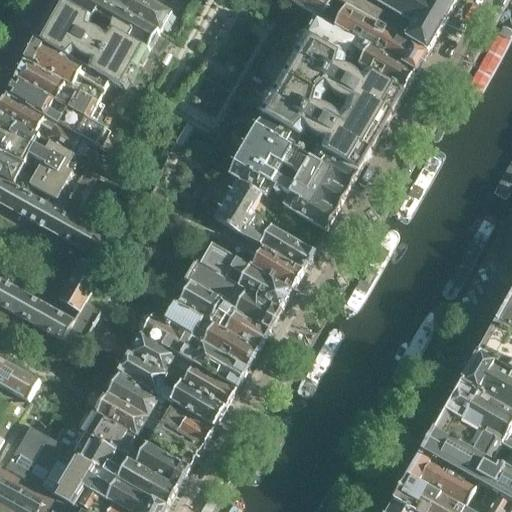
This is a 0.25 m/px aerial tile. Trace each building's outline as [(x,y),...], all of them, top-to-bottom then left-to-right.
[(0,0),(0,24),(13,0),(0,0)] [(142,102),(176,42),(161,34),(100,0),(63,0),(39,44),(109,84),(142,102)] [(172,14),(145,0),(100,0),(161,34),(172,14)] [(428,56),(350,10),(344,20),(339,16),(337,18),(328,13),(335,2),(332,0),(288,0),(287,1),(319,19),(318,20),(417,77),(428,56)] [(459,0),(332,0),(335,2),(350,10),(428,56),(437,40),(439,41),(453,14),(453,13),(459,0)] [(406,96),(417,77),(318,20),(307,39),(348,63),(354,53),(368,60),(362,71),(406,96)] [(462,97),(463,100),(464,102),(464,104),(465,105),(466,105),(468,105),(470,104),(473,103),(475,102),(478,98),(482,92),(511,40),(511,29),(502,24),(467,83),(464,90),(463,95),(462,97)] [(361,174),(406,96),(362,71),(348,63),(307,39),(290,30),(244,107),(266,119),(301,140),(318,150),(360,176),(361,175),(361,174)] [(109,84),(39,44),(28,65),(67,86),(78,92),(98,103),(109,84)] [(61,96),(67,86),(28,65),(19,82),(95,124),(100,114),(94,111),(98,103),(78,92),(72,102),(61,96)] [(95,124),(19,82),(9,98),(97,147),(106,130),(95,124)] [(97,147),(9,98),(0,112),(0,116),(36,136),(41,126),(52,133),(47,143),(69,155),(73,147),(93,157),(98,148),(97,147)] [(58,203),(73,177),(66,173),(75,158),(69,155),(47,143),(36,136),(0,116),(0,154),(22,167),(27,158),(43,167),(31,189),(58,203)] [(357,181),(360,176),(318,150),(312,162),(294,152),(301,140),(266,119),(233,178),(241,183),(264,197),(268,199),(275,187),(292,197),(285,209),(327,235),(338,215),(353,189),(357,181)] [(22,167),(0,154),(0,178),(12,185),(22,167)] [(426,160),(422,165),(390,221),(405,229),(436,174),(439,168),(440,163),(441,161),(440,158),(440,156),(439,155),(438,154),(437,154),(435,154),(433,154),(431,155),(429,156),(426,160)] [(511,164),(499,187),(511,194),(511,164)] [(79,223),(103,181),(85,171),(61,213),(79,223)] [(12,185),(0,178),(0,204),(104,263),(109,266),(121,246),(79,223),(61,213),(12,185)] [(272,230),(266,239),(258,235),(264,225),(266,221),(254,214),(264,197),(241,183),(217,223),(265,251),(305,274),(316,255),(272,230)] [(153,187),(142,207),(156,215),(159,210),(160,210),(165,201),(164,200),(167,195),(153,187)] [(448,280),(460,287),(496,226),(483,219),(448,280)] [(318,251),(266,221),(264,225),(272,230),(316,255),(318,251)] [(358,315),(359,314),(402,240),(402,238),(402,237),(402,235),(401,234),(401,233),(400,231),(399,230),(397,230),(396,229),(394,229),(393,229),(391,229),(390,230),(389,231),(388,232),(387,233),(344,307),(344,308),(344,310),(344,311),(345,313),(346,314),(347,315),(348,316),(349,317),(351,317),(352,317),(354,317),(355,317),(356,316),(358,315)] [(305,274),(265,251),(259,262),(231,245),(226,254),(294,294),(294,293),(305,274)] [(294,294),(226,254),(225,254),(214,248),(203,268),(194,262),(182,281),(189,285),(178,305),(212,325),(224,305),(271,333),(282,314),(283,314),(294,294)] [(104,275),(99,271),(85,263),(71,288),(90,299),(98,287),(104,275)] [(104,275),(109,266),(104,263),(99,271),(104,275)] [(71,322),(0,282),(0,308),(65,345),(75,326),(76,325),(71,322)] [(99,315),(110,294),(98,287),(90,299),(86,307),(99,315)] [(81,316),(86,307),(90,299),(71,288),(61,305),(76,313),(81,316)] [(212,325),(178,305),(168,299),(165,305),(174,310),(170,318),(161,312),(156,319),(249,372),(260,353),(226,333),(220,330),(212,325)] [(271,333),(224,305),(212,325),(220,330),(226,319),(232,323),(226,333),(260,353),(271,333)] [(511,305),(500,326),(500,327),(511,334),(511,305)] [(88,334),(99,315),(86,307),(81,316),(76,325),(75,326),(88,334)] [(430,311),(393,379),(393,380),(393,382),(393,383),(394,384),(395,385),(396,386),(397,387),(398,388),(400,388),(401,388),(403,388),(404,387),(405,387),(406,386),(446,320),(430,311)] [(76,325),(81,316),(76,313),(71,322),(76,325)] [(249,372),(156,319),(153,317),(141,338),(237,393),(249,372)] [(78,352),(88,334),(75,326),(65,345),(78,352)] [(466,388),(511,414),(511,334),(500,327),(482,359),(466,388)] [(310,400),(311,399),(345,340),(345,339),(345,338),(345,337),(345,336),(345,335),(344,334),(338,330),(337,330),(335,330),(334,331),(333,331),(332,332),(331,333),(297,392),(297,393),(298,395),(298,396),(299,397),(300,399),(301,400),(302,400),(304,401),(305,401),(307,401),(308,401),(310,400)] [(0,356),(1,358),(10,342),(1,336),(0,338),(0,356)] [(230,406),(237,393),(141,338),(119,376),(215,431),(230,406)] [(0,389),(14,397),(0,420),(0,442),(1,442),(6,445),(29,405),(31,401),(40,385),(0,361),(0,389)] [(215,431),(119,376),(96,417),(137,440),(143,428),(157,436),(151,448),(192,472),(204,451),(215,431)] [(192,472),(151,448),(137,440),(96,417),(40,385),(31,401),(41,406),(38,411),(181,491),(185,493),(189,487),(185,484),(192,472)] [(511,414),(466,388),(439,435),(492,465),(502,449),(511,454),(511,414)] [(355,451),(356,453),(356,455),(357,456),(358,457),(359,457),(361,457),(363,457),(365,456),(367,455),(370,452),(373,448),(399,403),(384,394),(358,440),(356,445),(355,449),(355,451)] [(181,491),(38,411),(29,405),(6,445),(0,455),(0,467),(76,510),(77,507),(87,490),(125,511),(168,511),(169,511),(181,491)] [(260,487),(261,486),(294,425),(295,423),(295,422),(295,421),(294,419),(294,418),(293,417),(292,416),(290,415),(289,415),(288,415),(286,415),(285,415),(284,416),(283,417),(282,418),(281,419),(246,479),(246,481),(247,482),(247,484),(248,485),(249,486),(250,487),(252,488),(253,488),(255,488),(257,488),(258,488),(260,487)] [(511,462),(506,473),(492,465),(439,435),(426,457),(511,505),(511,462)] [(511,511),(511,505),(426,457),(417,473),(412,471),(407,479),(412,482),(464,511),(511,511)] [(78,511),(76,510),(0,467),(0,511),(78,511)] [(340,474),(318,511),(336,511),(354,481),(340,474)] [(464,511),(412,482),(407,479),(402,488),(407,491),(398,507),(407,511),(464,511)] [(125,511),(87,490),(77,507),(85,511),(125,511)]
